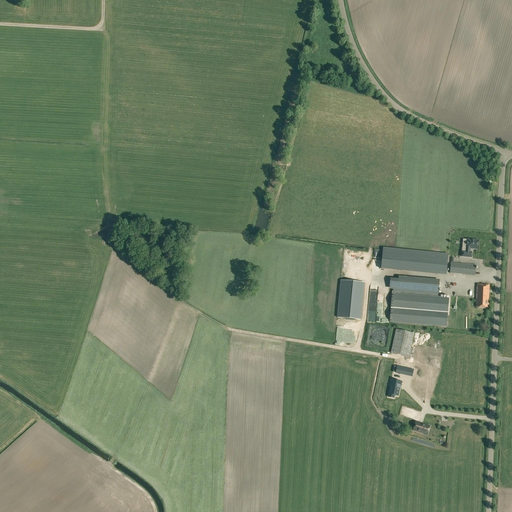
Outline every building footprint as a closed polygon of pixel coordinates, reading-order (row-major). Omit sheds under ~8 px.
[(478,240),(467,239),(466,251),(462,251),(461,257),(471,257),(472,252),(470,252),(470,249),(477,249),(478,240)] [(437,255),(382,251),(381,267),(435,272),(437,255)] [(475,275),(476,265),(454,263),(451,263),(450,273),(475,275)] [(335,277),(332,313),(356,315),(359,279),(335,277)] [(431,294),(432,282),(409,280),(408,292),(431,294)] [(488,308),(489,285),(477,284),(476,307),(488,308)] [(448,298),(440,298),(440,295),(431,294),(408,292),(392,291),(392,294),(393,294),(390,322),(446,326),(448,298)] [(419,363),(412,360),(402,394),(422,400),(433,365),(420,361),(419,363)] [(391,387),(387,397),(393,399),(393,396),(397,397),(400,387),(401,387),(402,383),(392,380),(390,387),(391,387)] [(418,420),(416,419),(413,430),(423,433),(423,432),(428,433),(430,426),(417,422),(418,420)]
